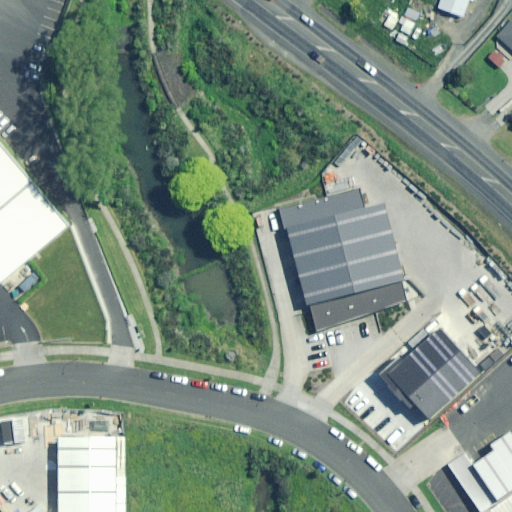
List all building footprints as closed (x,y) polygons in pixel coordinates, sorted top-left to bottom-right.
[(424,4),(415,0),(410,0),(396,28),(409,35),(424,4)] [(475,0),(441,0),(439,8),(463,17),(470,0),(471,0),(475,1),(475,0)] [(491,15),(484,9),(474,21),(481,27),(491,15)] [(511,20),(497,36),(511,49),(511,20)] [(0,106),(0,255),(9,266),(82,204),(0,106)] [(360,190),(275,210),(299,310),(312,307),(317,326),(407,305),(383,205),(365,209),(360,190)] [(132,511),(134,416),(63,415),(61,511),(74,511),(73,511),(118,511),(123,511),(132,511)] [(511,435),(511,436),(454,477),(478,511),(511,488),(511,435)] [(25,511),(30,508),(14,488),(0,499),(10,511),(25,511)]
